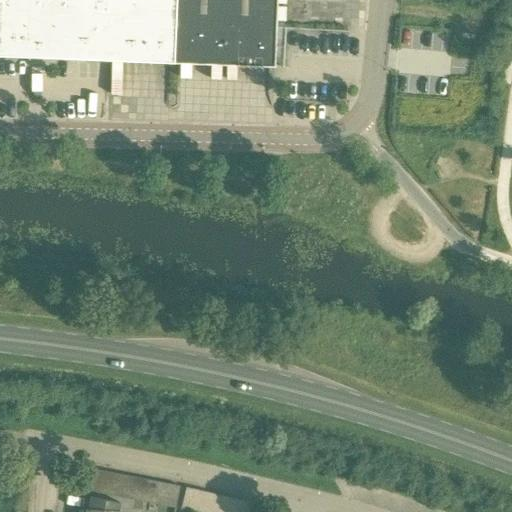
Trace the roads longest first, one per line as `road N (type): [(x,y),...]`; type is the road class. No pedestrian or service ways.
road 1 (primary): [(511,461),(218,373),(0,339)]
road 2 (unclassified): [(357,123),(317,140),(0,134)]
road 3 (residential): [(300,499),(52,445)]
road 4 (unclassified): [(511,263),(449,235),(357,123)]
road 5 (unclassified): [(357,123),(370,88),(377,0)]
